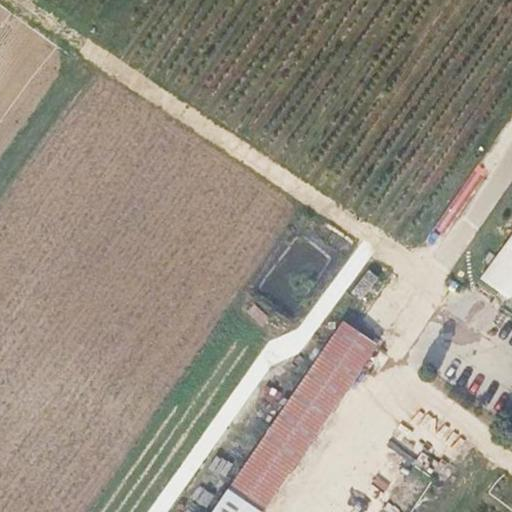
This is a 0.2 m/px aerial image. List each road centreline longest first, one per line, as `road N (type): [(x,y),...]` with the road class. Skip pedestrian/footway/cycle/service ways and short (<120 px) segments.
road 1 (track): [(5,0),(433,283)]
road 2 (track): [(0,174),(126,0)]
road 3 (track): [(511,476),(374,370)]
